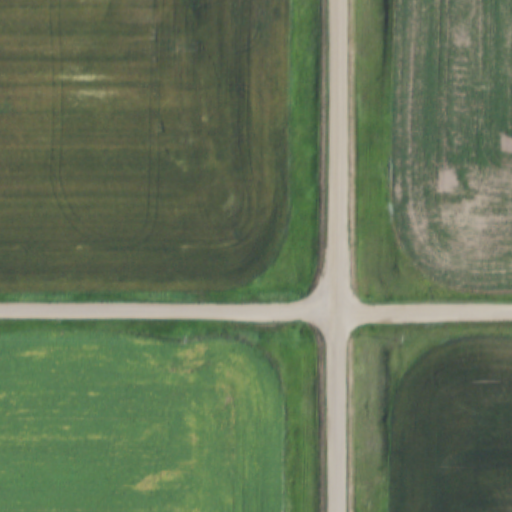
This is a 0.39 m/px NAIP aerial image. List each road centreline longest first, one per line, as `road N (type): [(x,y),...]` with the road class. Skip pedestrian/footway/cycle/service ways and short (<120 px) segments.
road 1 (tertiary): [(337,511),(340,0)]
road 2 (residential): [(511,312),(0,312)]
